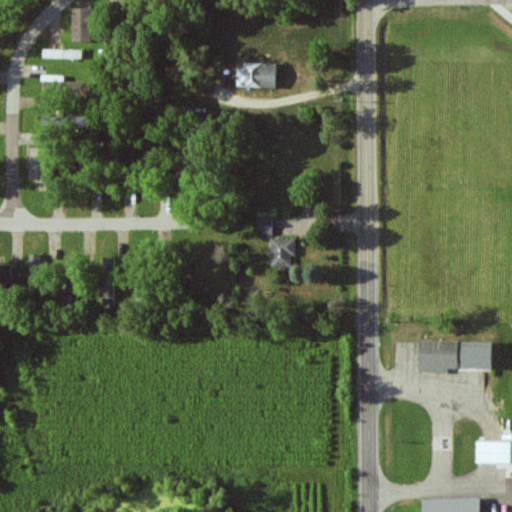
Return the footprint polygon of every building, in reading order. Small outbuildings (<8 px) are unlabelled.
[(94,41),(94,8),(73,8),(73,42),(94,41)] [(239,88),(278,89),(279,63),(247,63),(247,68),(239,68),(239,88)] [(65,76),(44,75),(44,90),(70,90),(70,94),(93,94),(93,82),(65,82),(65,76)] [(93,116),(68,116),(68,128),(93,128),(93,116)] [(259,235),(274,235),(273,217),(259,217),(259,235)] [(298,256),(298,238),(273,239),(273,247),(272,247),(272,269),(294,269),(293,256),(298,256)] [(45,288),(45,254),(31,255),(31,289),(45,288)] [(104,303),(116,303),(117,258),(105,257),(104,303)] [(0,287),(11,288),(12,266),(0,265),(0,287)] [(422,373),(423,341),(460,342),(460,369),(451,368),(451,373),(422,373)] [(466,369),(466,341),(499,342),(498,370),(466,369)] [(511,442),(479,442),(479,464),(511,464),(511,442)] [(425,511),(425,499),(483,499),(483,511),(425,511)]
